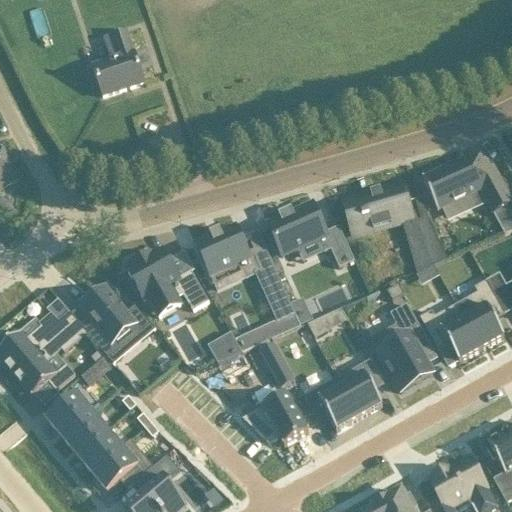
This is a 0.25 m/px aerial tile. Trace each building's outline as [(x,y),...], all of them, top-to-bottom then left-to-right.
[(0,0),(0,42),(1,46),(20,40),(39,34),(28,0),(0,0)] [(93,69),(104,100),(145,86),(128,32),(111,38),(118,61),(93,69)] [(0,192),(18,183),(0,147),(0,192)] [(468,162),(423,182),(438,214),(481,195),(491,213),(504,239),(511,235),(511,203),(511,202),(490,163),(472,171),(469,166),(468,162)] [(399,188),(370,201),(388,241),(418,228),(414,221),(399,188)] [(281,223),(268,228),(283,260),(319,243),(325,256),(331,253),(343,279),(358,272),(339,229),(326,235),(313,208),(294,217),(292,213),(279,219),(281,223)] [(439,241),(427,215),(414,221),(418,228),(426,247),(439,241)] [(236,229),(196,248),(211,280),(240,267),(247,282),(256,278),(278,326),(296,318),(258,234),(242,241),(236,229)] [(132,272),(127,274),(144,303),(148,301),(153,309),(172,298),(175,303),(177,302),(184,298),(194,314),(209,306),(192,276),(191,275),(179,281),(169,263),(163,254),(153,260),(151,257),(130,269),(132,272)] [(435,269),(426,274),(432,285),(441,280),(435,269)] [(500,277),(487,284),(505,318),(511,313),(511,290),(508,293),(506,289),(500,277)] [(478,296),(456,308),(482,353),(505,341),(495,323),(505,318),(487,284),(475,291),(478,296)] [(398,288),(387,295),(393,305),(404,299),(398,288)] [(88,319),(78,325),(88,338),(106,360),(114,369),(125,360),(114,347),(134,330),(144,343),(156,334),(135,310),(126,317),(105,292),(82,312),(88,319)] [(404,342),(379,356),(387,370),(386,371),(392,383),(394,382),(402,396),(433,378),(421,356),(431,351),(407,308),(391,318),(404,342)] [(432,315),(420,322),(439,355),(449,349),(459,366),(482,353),(456,308),(435,320),(432,315)] [(308,313),(296,318),(301,329),(313,323),(308,313)] [(21,336),(0,353),(0,361),(14,378),(78,325),(70,316),(59,325),(52,316),(40,326),(42,329),(26,342),(21,336)] [(321,323),(307,329),(315,342),(327,335),(321,323)] [(78,325),(14,378),(32,400),(49,386),(57,395),(76,379),(67,369),(56,378),(43,362),(59,349),(65,357),(88,338),(78,325)] [(252,335),(234,344),(241,357),(260,349),(252,335)] [(230,336),(220,342),(231,362),(241,357),(234,344),(230,336)] [(165,346),(118,371),(131,395),(178,369),(165,346)] [(100,353),(92,360),(96,366),(104,359),(100,353)] [(106,360),(99,365),(107,374),(114,369),(106,360)] [(281,360),(269,367),(283,391),(295,384),(281,360)] [(371,363),(337,382),(360,422),(372,415),(383,409),(374,394),(384,388),(371,363)] [(337,382),(304,400),(318,425),(328,419),(337,435),(360,422),(337,382)] [(285,395),(260,409),(282,447),(307,433),(285,395)] [(77,399),(48,423),(63,441),(92,417),(77,399)] [(129,400),(123,405),(131,414),(137,409),(129,400)] [(92,417),(63,441),(77,459),(107,434),(92,417)] [(144,417),(138,423),(145,432),(152,426),(144,417)] [(152,426),(145,432),(153,441),(159,435),(152,426)] [(490,449),(487,451),(493,462),(496,460),(505,476),(506,478),(506,477),(507,477),(507,476),(511,473),(511,432),(489,445),(488,445),(490,449)] [(107,434),(77,459),(92,476),(121,452),(107,434)] [(121,452),(92,476),(107,495),(120,484),(128,493),(135,487),(154,471),(131,443),(121,452)] [(144,498),(126,511),(169,511),(182,502),(179,499),(167,485),(180,474),(168,460),(154,471),(135,487),(144,498)] [(438,501),(427,507),(429,511),(453,511),(453,510),(469,501),(475,511),(496,511),(498,511),(470,461),(448,474),(448,473),(434,480),(434,481),(429,484),(438,501)] [(505,476),(493,483),(507,507),(511,504),(511,487),(506,477),(506,478),(505,476)] [(374,511),(415,511),(410,502),(407,504),(406,502),(402,495),(389,502),(388,501),(373,509),(374,511)]
